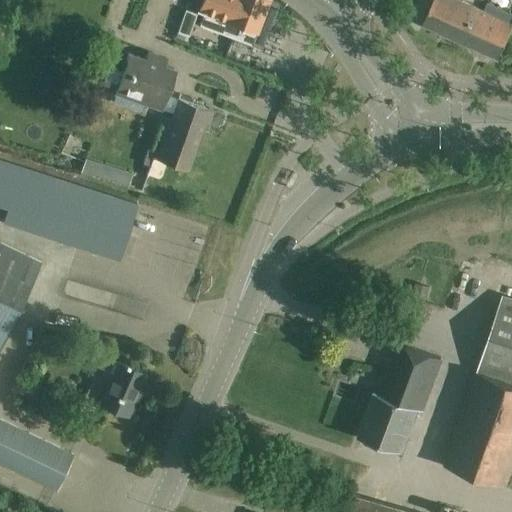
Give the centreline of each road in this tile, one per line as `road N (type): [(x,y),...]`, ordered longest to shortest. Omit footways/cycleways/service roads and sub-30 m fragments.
road 1 (tertiary): [(158,511),(281,240),(341,181),(403,146)]
road 2 (tertiary): [(403,146),(387,96),(338,34)]
